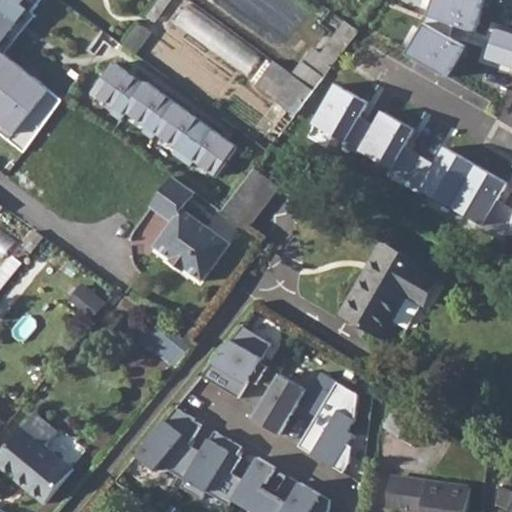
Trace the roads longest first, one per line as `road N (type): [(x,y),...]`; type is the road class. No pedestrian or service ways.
road 1 (unknown): [(55,511),(278,263)]
road 2 (residential): [(196,396),(342,487),(344,511)]
road 3 (residential): [(372,66),(510,139)]
